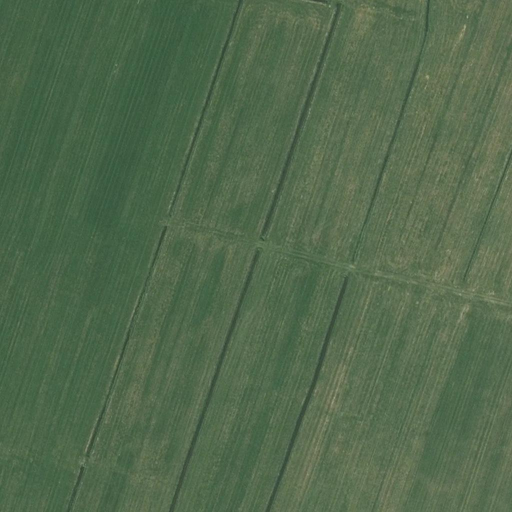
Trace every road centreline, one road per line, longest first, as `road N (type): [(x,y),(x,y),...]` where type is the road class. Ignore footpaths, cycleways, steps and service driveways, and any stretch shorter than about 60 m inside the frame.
road 1 (track): [(511,301),(165,218),(155,219),(114,333)]
road 2 (track): [(230,304),(333,0)]
